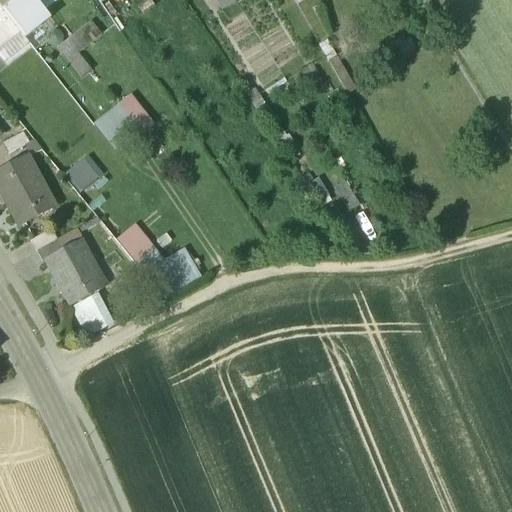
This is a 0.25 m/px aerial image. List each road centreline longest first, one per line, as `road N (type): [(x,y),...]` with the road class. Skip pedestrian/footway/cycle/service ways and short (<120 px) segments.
road 1 (track): [(511,237),(437,259),(269,271),(228,283),(0,393)]
road 2 (residential): [(0,310),(40,378),(96,511)]
